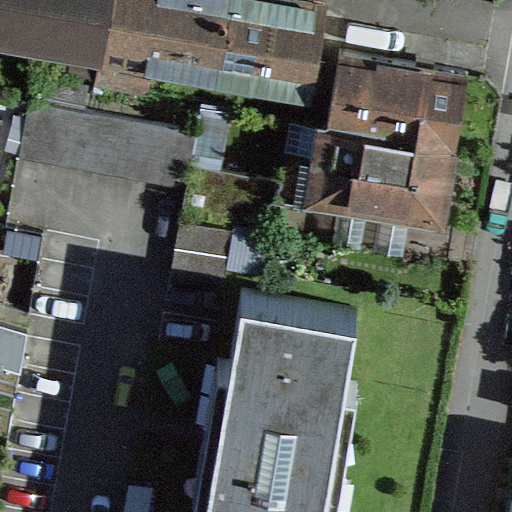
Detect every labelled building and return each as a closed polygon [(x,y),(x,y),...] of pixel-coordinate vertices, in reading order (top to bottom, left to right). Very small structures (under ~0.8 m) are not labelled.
[(309,0),(0,0),(0,37),(101,55),(151,63),(309,90),(325,3),(309,0)] [(340,48),(328,121),(456,141),(468,70),(340,48)] [(151,63),(101,55),(97,79),(147,87),(151,63)] [(57,102),(29,97),(19,153),(47,158),(57,102)] [(86,107),(57,102),(47,158),(76,163),(86,107)] [(113,112),(86,107),(76,163),(102,168),(113,112)] [(141,117),(113,112),(102,168),(131,173),(141,117)] [(168,122),(141,117),(131,173),(158,178),(168,122)] [(316,187),(315,194),(443,215),(456,141),(328,121),(303,117),(294,168),(301,169),(299,184),(316,187)] [(197,127),(168,122),(158,178),(187,183),(190,163),(197,127)] [(190,163),(187,183),(182,216),(235,224),(277,231),(286,178),(190,163)] [(235,224),(182,216),(172,271),(225,281),(235,224)] [(243,287),(203,511),(319,511),(356,306),(243,287)]
